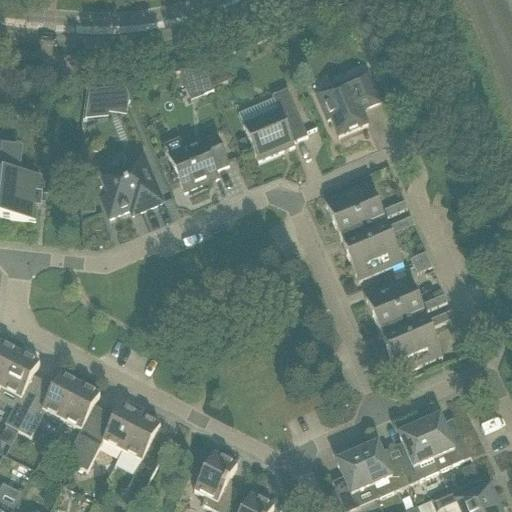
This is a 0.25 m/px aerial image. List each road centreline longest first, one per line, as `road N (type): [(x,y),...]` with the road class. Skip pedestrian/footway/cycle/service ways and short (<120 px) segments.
road 1 (residential): [(482,383),(497,345),(492,331),(466,316),(417,196),(415,160),(396,158),(290,204)]
road 2 (residential): [(295,455),(277,462),(14,324),(21,258)]
road 3 (residential): [(290,204),(269,200),(104,266),(21,258)]
road 4 (secondary): [(0,32),(122,41),(223,17),(250,0)]
road 5 (residential): [(381,417),(290,204)]
road 6 (secondary): [(227,0),(121,21),(0,12)]
